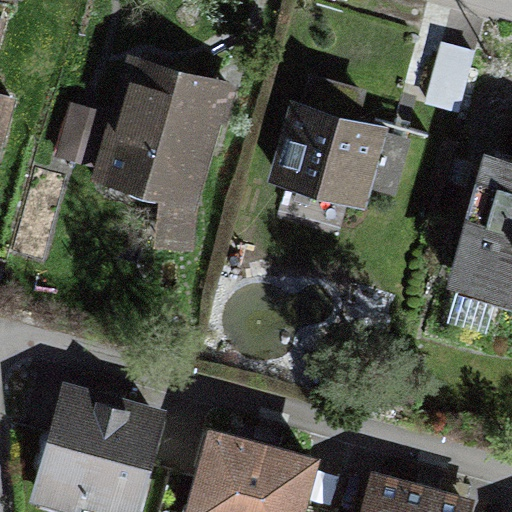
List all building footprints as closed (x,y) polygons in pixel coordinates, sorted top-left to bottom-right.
[(0,48),(8,19),(0,17),(0,177),(5,179),(23,111),(0,104),(0,48)] [(251,82),(141,54),(107,188),(171,205),(161,241),(208,253),(251,82)] [(396,129),(305,99),(279,176),(371,206),(396,129)] [(112,117),(77,108),(62,162),(97,172),(112,117)] [(511,154),(503,152),(470,288),(511,298),(511,154)] [(152,413),(66,389),(38,488),(125,511),(152,413)] [(298,511),(313,459),(215,433),(193,511),(298,511)] [(463,511),(467,502),(378,478),(369,511),(463,511)]
